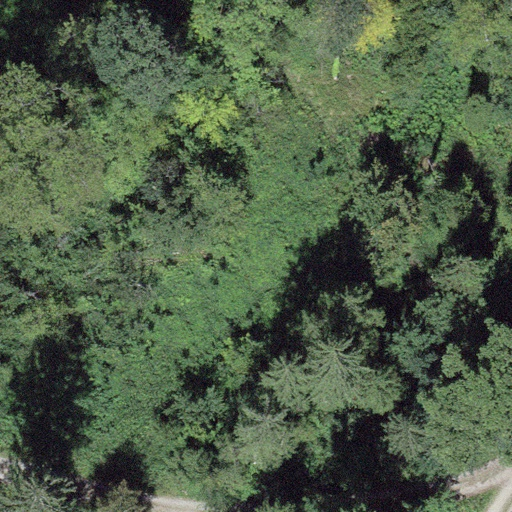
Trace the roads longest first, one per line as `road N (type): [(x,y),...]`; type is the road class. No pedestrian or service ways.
road 1 (track): [(0,464),(193,511)]
road 2 (track): [(347,511),(484,484)]
